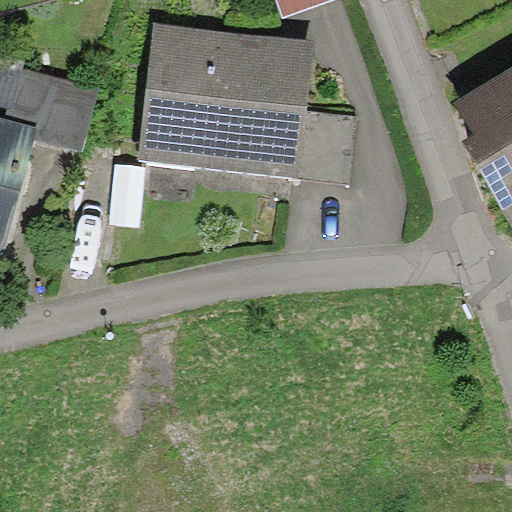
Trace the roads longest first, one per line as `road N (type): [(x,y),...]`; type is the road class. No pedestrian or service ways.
road 1 (residential): [(471,268),(280,278),(0,338)]
road 2 (residential): [(378,0),(471,268)]
